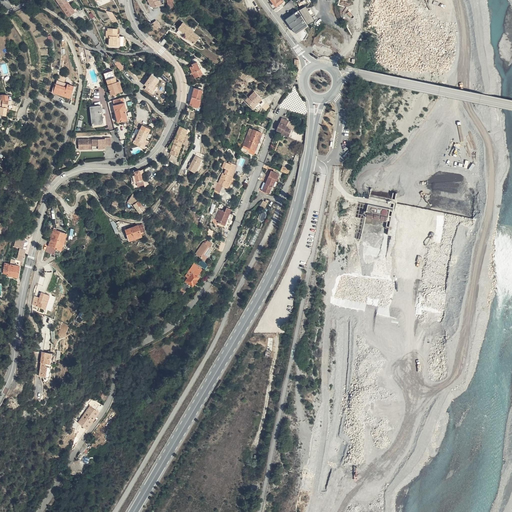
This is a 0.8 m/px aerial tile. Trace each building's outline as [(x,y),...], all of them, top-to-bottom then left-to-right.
[(55,0),(67,16),(74,11),(65,0),(55,0)] [(307,5),(300,9),(309,22),(315,18),(307,5)] [(113,12),(107,10),(115,22),(119,19),(113,12)] [(305,28),(309,25),(299,10),(287,20),(296,32),(304,27),(305,28)] [(156,19),(151,23),(155,29),(160,25),(156,19)] [(196,39),(198,37),(194,34),(195,32),(186,23),(180,30),(186,35),(190,38),(189,40),(196,46),(199,41),(196,39)] [(108,30),(108,36),(111,37),(111,44),(128,45),(128,40),(126,35),(122,35),(122,32),(119,32),(120,28),(110,27),(110,30),(108,30)] [(96,62),(93,52),(89,51),(90,56),(86,56),(88,63),(96,62)] [(120,59),(115,62),(121,69),(126,66),(120,59)] [(187,66),(189,68),(190,67),(195,77),(203,74),(197,62),(187,66)] [(106,72),(113,94),(124,91),(121,81),(119,81),(116,70),(106,72)] [(150,72),(143,83),(144,83),(142,86),(151,92),(153,89),(151,87),(154,83),(158,77),(150,72)] [(63,75),(61,80),(67,83),(70,78),(63,75)] [(76,87),(67,83),(61,80),(59,79),(53,91),(66,97),(67,95),(71,98),(76,87)] [(89,79),(86,79),(85,82),(84,86),(82,96),(89,98),(92,87),(88,86),(89,79)] [(194,88),(188,105),(196,108),(202,91),(194,88)] [(246,101),(249,104),(257,94),(255,91),(246,101)] [(0,97),(2,97),(1,104),(1,105),(1,106),(4,106),(9,107),(9,105),(10,98),(9,93),(0,93),(0,97)] [(256,103),(261,98),(257,94),(249,104),(253,108),(257,104),(256,103)] [(121,98),(114,99),(115,104),(114,105),(118,121),(122,120),(121,118),(127,116),(126,110),(127,110),(125,102),(123,102),(121,98)] [(92,123),(103,123),(102,115),(102,106),(91,106),(92,123)] [(289,120),(282,117),(277,130),(283,132),(282,133),(289,136),(296,124),(289,120)] [(143,143),(145,139),(149,133),(151,129),(143,124),(135,139),(138,141),(136,144),(143,148),(145,145),(143,143)] [(172,143),(167,151),(170,153),(168,157),(174,158),(181,144),(183,145),(187,138),(184,137),(186,132),(179,128),(175,138),(172,143)] [(249,151),(259,155),(267,134),(254,129),(252,136),(248,135),(244,144),(248,145),(247,148),(250,149),(249,151)] [(90,148),(90,145),(93,145),(99,145),(99,148),(106,148),(106,145),(112,145),(112,137),(106,137),(106,138),(97,138),(93,139),(79,139),(79,140),(79,142),(80,148),(90,148)] [(273,156),(268,154),(264,163),(269,165),(273,156)] [(192,157),(185,171),(192,174),(199,160),(192,157)] [(225,172),(223,172),(219,182),(223,183),(230,186),(234,176),(233,175),(238,163),(229,160),(229,161),(225,160),(223,166),(227,168),(225,172)] [(135,178),(142,176),(140,169),(134,171),(135,174),(133,175),(135,178)] [(278,174),(269,171),(267,170),(258,190),(268,194),(271,187),(272,187),(275,180),(276,180),(278,174)] [(136,194),(133,192),(129,199),(134,202),(139,199),(140,197),(136,194)] [(386,221),(389,208),(367,203),(364,216),(386,221)] [(221,220),(222,217),(224,209),(224,208),(223,211),(223,213),(221,212),(216,210),(213,217),(221,220)] [(229,210),(224,209),(222,217),(229,222),(231,217),(227,215),(229,210)] [(222,217),(221,220),(213,217),(212,220),(217,222),(216,224),(218,225),(217,227),(226,231),(229,222),(222,217)] [(138,224),(127,229),(130,234),(131,239),(142,234),(141,231),(146,228),(144,222),(139,224),(138,224)] [(55,231),(50,248),(49,247),(47,253),(61,257),(62,251),(63,252),(68,235),(55,231)] [(204,241),(201,245),(210,252),(213,248),(204,241)] [(16,244),(15,250),(20,251),(27,252),(28,249),(25,248),(25,247),(23,247),(16,244)] [(207,254),(208,255),(210,252),(201,245),(196,252),(203,258),(207,254)] [(187,281),(189,283),(191,285),(198,276),(196,275),(200,269),(193,263),(187,272),(189,274),(184,280),(187,281)] [(5,275),(7,276),(10,276),(9,278),(19,280),(22,269),(17,268),(9,266),(7,266),(5,275)] [(41,292),(39,297),(34,296),(31,305),(45,310),(50,295),(41,292)] [(44,348),(42,359),(47,360),(50,361),(52,361),(54,350),(52,350),(44,348)] [(47,360),(42,359),(39,373),(47,374),(49,364),(46,364),(47,360)] [(97,393),(98,394),(106,399),(107,396),(109,392),(100,387),(97,393)] [(88,427),(99,410),(92,405),(81,422),(88,427)]
